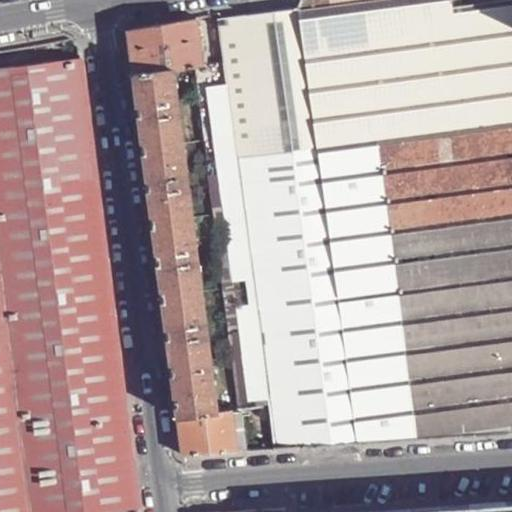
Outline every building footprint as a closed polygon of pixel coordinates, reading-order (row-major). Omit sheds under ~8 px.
[(511,0),(489,0),(451,6),(451,3),(461,2),(461,0),(301,0),(299,6),(225,17),(220,17),(225,60),(226,78),(227,84),(239,169),(245,222),(268,398),(269,405),(275,448),(309,446),(511,432),(511,0)] [(128,27),(134,73),(174,67),(194,64),(204,63),(197,15),(128,27)] [(0,67),(0,260),(32,511),(77,511),(96,510),(141,504),(83,57),(0,67)] [(226,78),(225,60),(211,62),(214,79),(226,78)] [(134,73),(144,147),(184,143),(174,67),(134,73)] [(221,171),(239,169),(227,84),(210,86),(221,171)] [(210,86),(198,88),(238,409),(269,405),(268,398),(250,400),(228,224),(221,171),(210,86)] [(193,216),(184,143),(144,147),(154,222),(193,216)] [(239,169),(221,171),(228,224),(245,222),(239,169)] [(154,222),(163,295),(203,290),(193,216),(154,222)] [(250,400),(268,398),(245,222),(228,224),(250,400)] [(0,511),(32,511),(0,260),(0,511)] [(163,295),(173,369),(212,364),(203,290),(163,295)] [(173,369),(179,416),(218,411),(212,364),(173,369)] [(184,454),(239,450),(234,409),(218,411),(179,416),(184,454)] [(511,511),(511,503),(495,505),(403,511),(383,511),(511,511)]
